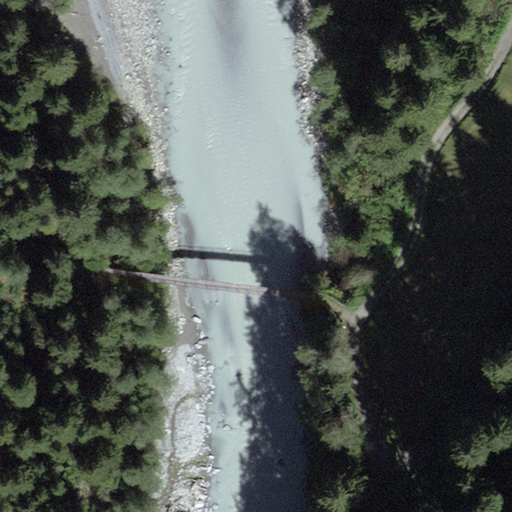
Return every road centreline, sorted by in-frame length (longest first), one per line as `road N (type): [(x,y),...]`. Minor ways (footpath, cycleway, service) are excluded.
road 1 (track): [(511,20),(498,54),(429,150),(395,273),(358,312)]
road 2 (track): [(358,312),(362,400),(377,431),(426,438),(471,391),(511,326)]
road 3 (unknown): [(358,312),(314,294),(89,268)]
